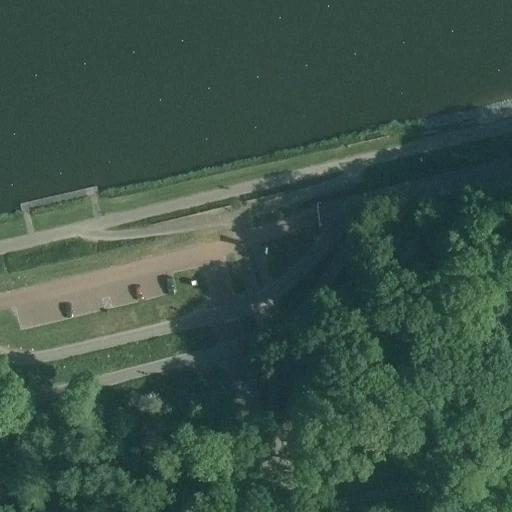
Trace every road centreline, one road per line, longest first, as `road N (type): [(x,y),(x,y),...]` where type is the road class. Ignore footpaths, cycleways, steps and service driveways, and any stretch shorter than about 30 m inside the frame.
road 1 (tertiary): [(0,390),(48,393),(264,336),(302,309),(368,216),(397,194)]
road 2 (tertiary): [(397,194),(347,214),(295,273),(231,314),(70,355),(0,356)]
